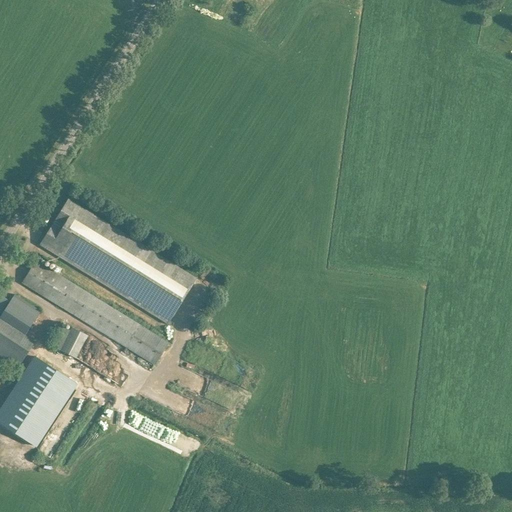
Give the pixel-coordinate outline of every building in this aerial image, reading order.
[(39,244),(168,324),(196,278),(68,199),(39,244)] [(22,283),(31,288),(156,365),(169,343),(35,261),(22,283)] [(0,355),(20,369),(37,342),(26,335),(41,312),(14,294),(0,316),(0,355)] [(51,345),(75,359),(88,335),(72,327),(70,331),(61,326),(51,345)] [(240,387),(247,370),(194,349),(187,366),(240,387)] [(3,408),(0,411),(0,423),(35,446),(76,383),(36,357),(3,408)]
